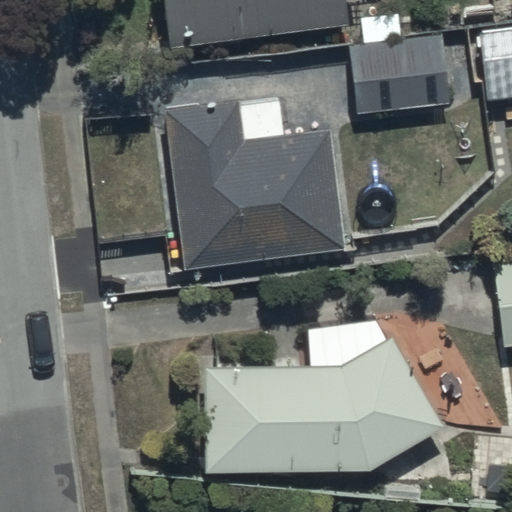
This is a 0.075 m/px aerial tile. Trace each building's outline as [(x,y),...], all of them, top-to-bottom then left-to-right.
[(160,0),(166,48),(345,26),(342,5),(362,2),(362,0),(160,0)] [(344,48),(351,114),(447,103),(440,37),(398,41),(395,15),(357,19),(360,46),(344,48)] [(511,28),(476,32),(483,101),(511,98),(511,28)] [(275,94),(163,107),(181,268),(340,250),(327,130),(280,135),(275,94)] [(511,261),(492,264),(502,349),(511,347),(511,261)] [(197,474),(364,471),(443,428),(390,332),(381,337),(372,321),(297,322),(297,362),(195,364),(197,474)]
